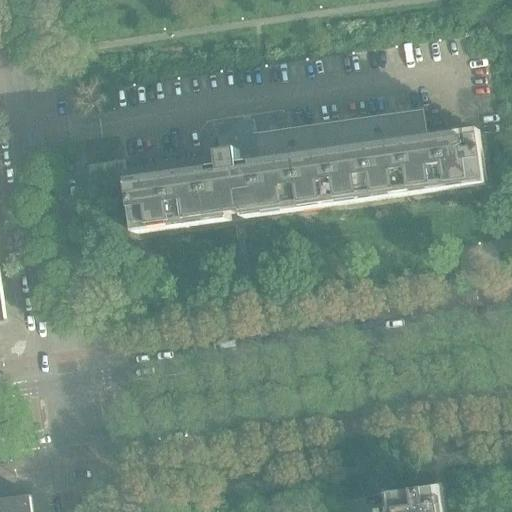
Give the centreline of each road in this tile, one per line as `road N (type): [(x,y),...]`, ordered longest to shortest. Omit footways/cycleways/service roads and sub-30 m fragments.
road 1 (tertiary): [(511,319),(90,381)]
road 2 (tertiary): [(95,435),(511,377)]
road 3 (residential): [(90,381),(33,0)]
road 4 (residential): [(0,62),(45,358),(56,386)]
